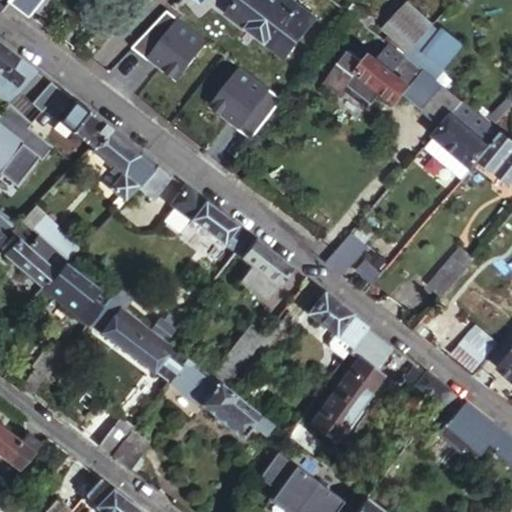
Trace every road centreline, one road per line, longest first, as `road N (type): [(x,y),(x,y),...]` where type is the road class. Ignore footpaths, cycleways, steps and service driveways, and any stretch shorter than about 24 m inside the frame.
road 1 (residential): [(0,26),(511,435)]
road 2 (residential): [(0,388),(154,511)]
